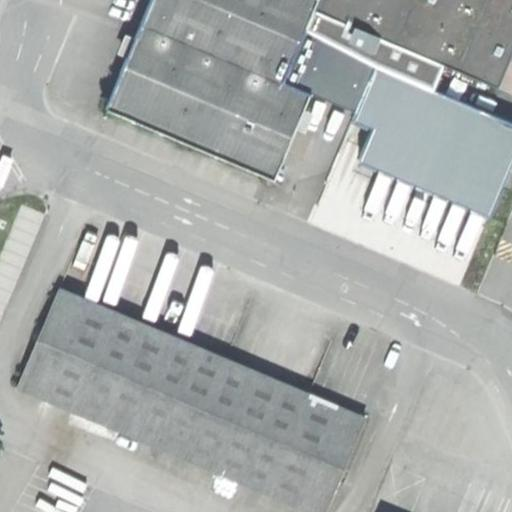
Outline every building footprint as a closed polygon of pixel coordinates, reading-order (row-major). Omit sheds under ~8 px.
[(314,9),(317,0),(152,0),(107,108),(274,180),(312,93),(284,82),(306,28),(314,9)] [(511,0),(317,0),(314,9),(444,64),(497,88),(511,51),(511,0)] [(444,64),(314,9),(306,28),(374,65),(432,91),(438,77),(444,64)] [(374,65),(306,28),(284,82),(312,93),(332,101),(357,110),(353,120),(375,128),(358,163),(491,220),(504,186),(508,178),(511,170),(511,166),(511,121),(495,115),(432,91),(374,65)] [(60,290),(43,329),(18,387),(47,399),(294,503),(314,511),(324,511),(365,419),(336,407),(60,290)]
